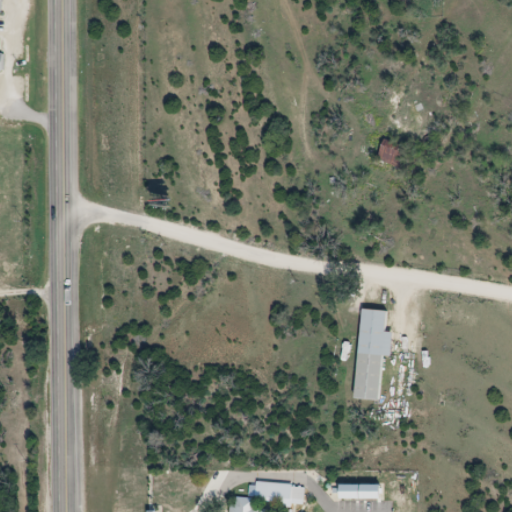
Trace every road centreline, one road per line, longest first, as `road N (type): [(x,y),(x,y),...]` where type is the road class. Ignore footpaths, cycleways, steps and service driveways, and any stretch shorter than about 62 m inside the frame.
road 1 (trunk): [(70,511),(66,0)]
road 2 (residential): [(67,213),(120,215),(275,258),(511,293)]
